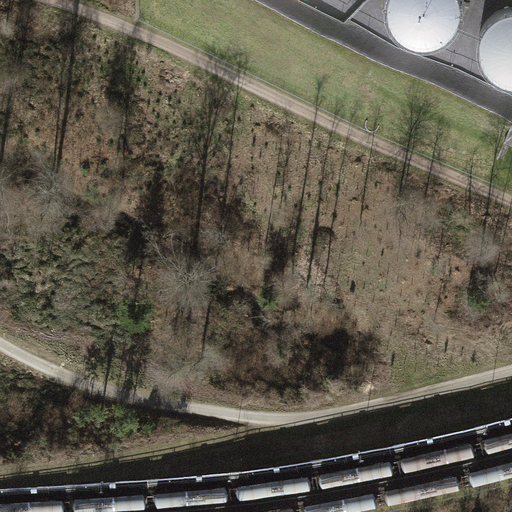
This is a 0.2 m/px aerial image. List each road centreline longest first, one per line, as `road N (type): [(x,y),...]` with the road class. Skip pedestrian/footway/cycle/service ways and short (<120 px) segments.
road 1 (track): [(511,358),(323,410),(238,417),(110,389),(0,337)]
road 2 (track): [(41,0),(511,192)]
